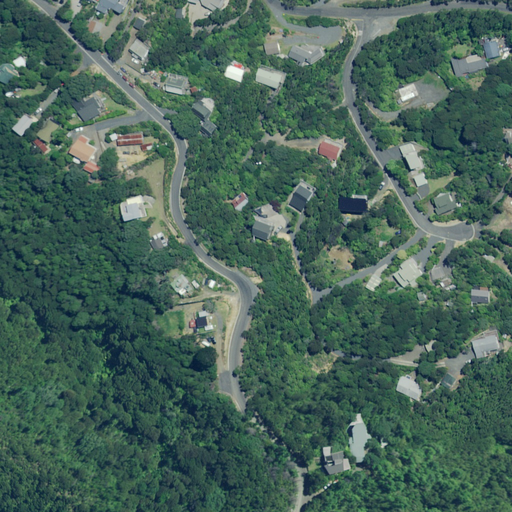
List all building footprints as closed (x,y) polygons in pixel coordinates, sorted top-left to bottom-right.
[(101,0),(97,10),(106,14),(109,8),(111,9),(112,8),(123,13),(126,6),(119,2),(119,0),(101,0)] [(188,0),(193,1),(193,3),(198,5),(199,3),(204,5),(203,7),(216,13),(218,8),(220,9),(224,0),(188,0)] [(184,8),(176,8),(176,18),(183,19),(184,8)] [(147,18),(139,15),(134,26),(142,30),(147,18)] [(103,25),(91,21),(87,31),(100,36),(103,25)] [(151,48),(138,39),(130,49),(134,52),(132,56),(141,62),(151,48)] [(500,56),(496,41),(484,44),(486,52),(488,59),(500,56)] [(280,53),(277,42),(264,45),(267,56),(280,53)] [(313,63),(325,55),(320,49),(312,54),(292,46),(288,58),(296,61),(295,64),(303,67),(303,65),(313,65),(313,63)] [(482,59),(481,54),(459,60),(458,57),(452,59),(457,78),(463,76),(463,74),(487,67),(485,58),(482,59)] [(28,65),(23,56),(14,61),(20,70),(28,65)] [(11,63),(5,63),(0,68),(0,69),(1,70),(0,71),(0,78),(3,81),(16,68),(11,63)] [(236,63),(234,66),(229,64),(224,75),(241,82),(247,67),(236,63)] [(283,76),(259,68),(255,81),(280,88),(283,76)] [(188,77),(169,73),(165,90),(184,94),(188,77)] [(418,95),(413,84),(398,90),(402,101),(418,95)] [(105,106),(98,93),(84,100),(83,98),(74,102),(85,122),(101,113),(99,109),(105,106)] [(214,111),(199,101),(193,110),(206,119),(211,112),(213,113),(214,111)] [(35,122),(26,115),(15,128),(24,136),(35,122)] [(53,116),(51,119),(40,135),(51,143),(62,127),(61,127),(63,124),(53,116)] [(220,126),(208,119),(200,131),(212,138),(220,126)] [(117,146),(143,143),(142,131),(116,133),(117,146)] [(81,161),(87,164),(96,149),(87,144),(90,139),(83,135),(72,152),(76,155),(73,160),(79,164),(81,161)] [(342,148),(324,141),(319,153),(328,156),(327,159),(332,161),(333,159),(337,160),(342,148)] [(155,149),(153,142),(140,145),(142,152),(155,149)] [(415,151),(413,144),(401,147),(403,155),(415,151)] [(418,159),(416,155),(406,158),(409,170),(420,167),(418,159)] [(85,171),(89,171),(96,176),(102,168),(90,160),(87,164),(83,170),(85,171)] [(427,183),(423,173),(414,177),(418,187),(427,183)] [(496,181),(492,173),(487,176),(490,183),(496,181)] [(314,192),(300,184),(289,203),(303,211),(314,192)] [(250,199),(245,192),(232,202),(237,209),(250,199)] [(454,202),(450,193),(434,199),(437,205),(434,206),(438,215),(459,207),(456,201),(454,202)] [(146,216),(141,196),(128,199),(129,204),(123,205),(127,221),(146,216)] [(274,226),(259,220),(253,235),(269,240),(274,226)] [(168,246),(162,232),(152,236),(154,239),(150,241),(155,252),(168,246)] [(418,264),(413,256),(400,266),(403,269),(394,275),(403,287),(417,278),(422,274),(416,265),(418,264)] [(190,281),(182,274),(172,284),(184,294),(187,291),(189,293),(193,288),(188,283),(190,281)] [(382,279),(373,274),(366,287),(375,292),(382,279)] [(490,287),(480,287),(480,290),(473,289),(472,302),(489,303),(490,287)] [(426,298),(423,292),(417,294),(419,300),(426,298)] [(500,350),(496,334),(473,341),(477,356),(500,350)] [(442,348),(438,339),(425,344),(429,353),(442,348)] [(424,386),(403,375),(395,390),(417,401),(424,386)] [(347,423),(343,428),(345,438),(342,438),(345,452),(346,452),(347,464),(360,462),(358,448),(361,447),(360,443),(362,442),(360,427),(362,427),(356,418),(356,413),(346,415),(347,423)] [(334,460),(332,452),(322,455),(324,465),(317,466),(320,475),(342,470),(340,459),(334,460)]
